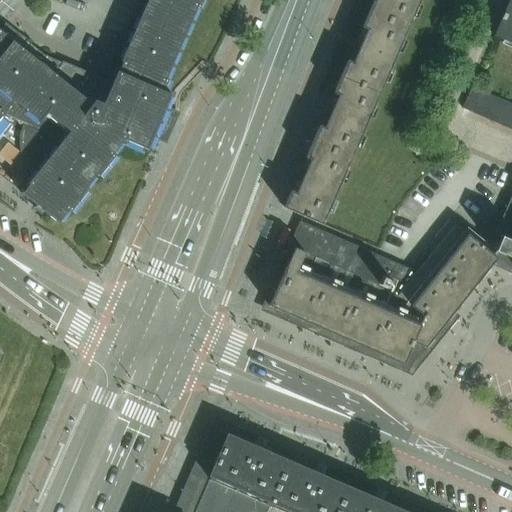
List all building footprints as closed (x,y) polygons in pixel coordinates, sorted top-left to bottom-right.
[(147,0),(109,87),(105,85),(106,83),(60,62),(59,63),(43,56),(42,56),(26,41),(17,33),(11,40),(0,31),(0,118),(2,116),(34,131),(40,124),(62,142),(20,193),(58,223),(68,210),(70,212),(87,191),(84,189),(96,174),(99,176),(115,156),(113,154),(122,142),(147,150),(171,95),(163,91),(168,80),(165,78),(196,7),(199,9),(202,0),(147,0)] [(291,191),(283,208),(302,216),(322,225),(419,0),(373,0),(361,28),(366,30),(352,63),(347,60),(333,93),(338,95),(324,128),(319,126),(305,158),(310,160),(296,193),(291,191)] [(511,44),(511,0),(508,0),(493,36),(511,44)] [(482,92),(471,87),(462,109),(473,114),(482,92)] [(483,118),(493,96),(482,92),(473,114),(483,118)] [(494,123),(503,101),(493,96),(483,118),(494,123)] [(504,127),(511,108),(511,104),(503,101),(494,123),(504,127)] [(511,193),(487,251),(455,225),(454,225),(448,220),(434,238),(440,243),(416,273),(299,221),(284,256),(289,258),(270,302),(405,360),(412,342),(425,348),(489,267),(494,261),(495,262),(511,269),(511,193)] [(417,511),(217,425),(178,511),(417,511)]
